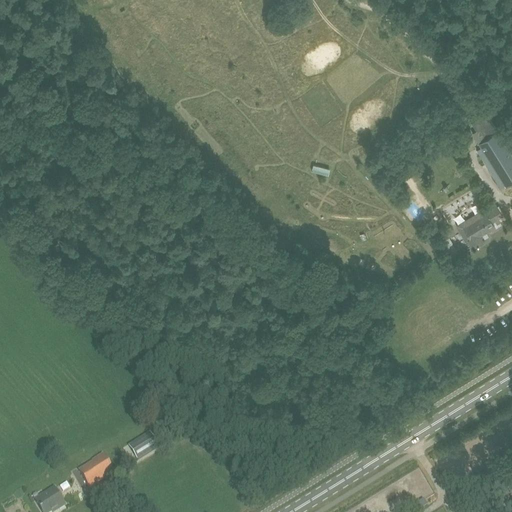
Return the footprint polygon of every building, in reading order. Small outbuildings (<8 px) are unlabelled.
[(488,114),(473,123),(478,131),(493,122),(488,114)] [(511,158),(496,133),(479,143),(500,177),(496,179),(501,186),(505,184),(506,186),(511,181),(511,158)] [(486,214),(464,228),(471,239),(469,240),(473,247),(483,241),(479,236),(495,227),(492,222),(502,215),(496,205),(485,212),(486,214)] [(187,426),(182,419),(178,423),(182,429),(187,426)] [(155,450),(147,435),(129,446),(137,461),(155,450)] [(114,475),(102,456),(92,462),(93,463),(79,472),(89,489),(104,480),(104,481),(114,475)] [(58,511),(65,506),(55,489),(35,501),(42,511),(52,511),(57,509),(58,511)]
